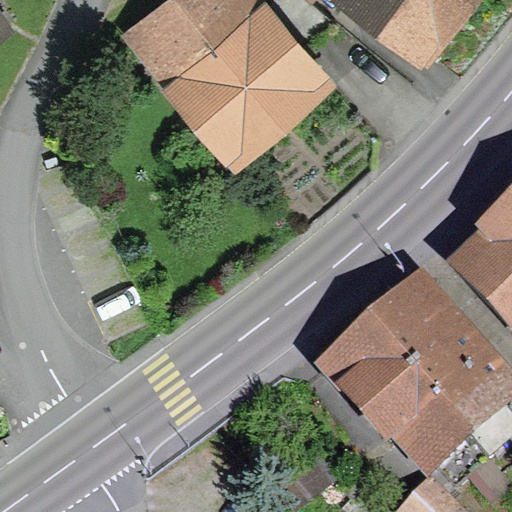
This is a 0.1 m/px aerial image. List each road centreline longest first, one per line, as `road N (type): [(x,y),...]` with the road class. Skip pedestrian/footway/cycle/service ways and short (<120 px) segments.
road 1 (primary): [(91,454),(409,196),(511,89)]
road 2 (residential): [(91,454),(37,350),(7,204),(20,130),(77,0)]
